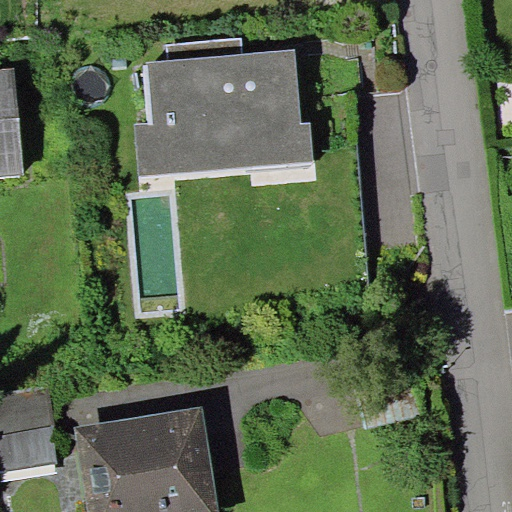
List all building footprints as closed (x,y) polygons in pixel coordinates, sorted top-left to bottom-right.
[(167,42),(168,59),(243,54),(241,37),(167,42)] [(302,122),(295,49),(243,54),(168,59),(144,62),(149,121),(134,122),(139,176),(315,160),(312,121),(302,122)] [(13,68),(0,69),(0,177),(24,175),(13,68)] [(0,471),(59,463),(46,385),(0,392),(0,471)] [(217,511),(202,406),(74,426),(86,511),(217,511)]
